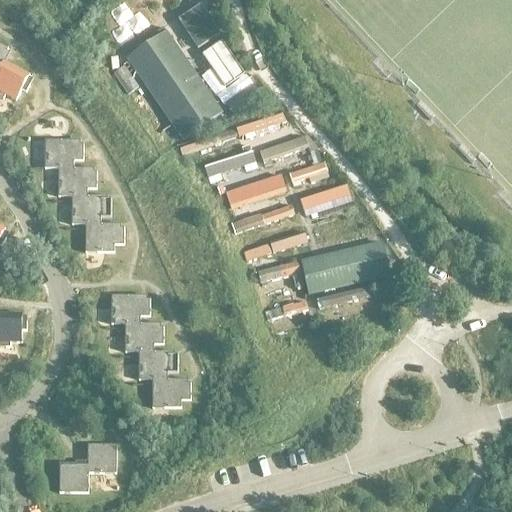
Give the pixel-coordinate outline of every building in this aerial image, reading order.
[(179,21),(198,50),(220,35),(201,7),(179,21)] [(183,140),(222,113),(166,33),(127,60),(183,140)] [(244,76),(222,44),(203,57),(225,89),(244,76)] [(0,98),(3,100),(5,96),(14,102),(24,85),(20,82),(25,74),(5,63),(0,71),(0,98)] [(124,67),(113,75),(127,96),(138,88),(124,67)] [(235,120),(264,100),(253,86),(225,106),(235,120)] [(236,129),(239,138),(285,123),(282,114),(236,129)] [(73,170),(73,169),(73,162),(82,163),(83,145),(73,145),(69,141),(45,140),(44,170),(58,170),(73,170)] [(307,140),(261,147),(263,163),(309,157),(307,140)] [(204,167),(209,185),(258,171),(253,153),(204,167)] [(324,162),(290,174),(295,189),(330,177),(324,162)] [(57,198),(72,199),(72,198),(87,198),(87,197),(87,190),(96,191),(97,173),(87,173),(83,169),(73,169),(73,170),(58,170),(57,198)] [(231,214),(289,195),(281,174),(224,193),(231,214)] [(305,217),(353,203),(348,185),(300,199),(305,217)] [(71,226),(85,226),(100,226),(101,224),(100,224),(100,218),(109,219),(110,201),(100,201),(96,197),(87,197),(87,198),(72,198),(72,199),(71,226)] [(291,204),(232,223),(235,234),(295,214),(291,204)] [(301,223),(266,234),(269,243),(243,251),(246,262),(307,244),(301,223)] [(110,225),(101,224),(100,226),(85,226),(86,226),(85,253),(113,254),(114,246),(123,246),(123,229),(114,229),(110,225)] [(309,296),(389,277),(382,245),(301,264),(309,296)] [(256,272),(261,290),(300,280),(295,262),(256,272)] [(140,326),(140,324),(140,318),(149,318),(150,301),(140,300),(136,296),(112,296),(111,326),(125,326),(140,326)] [(21,315),(0,314),(0,348),(9,349),(10,345),(21,346),(21,315)] [(124,354),(138,354),(138,353),(154,354),(154,352),(153,352),(153,346),(162,346),(163,329),(153,328),(149,324),(140,324),(140,326),(125,326),(124,354)] [(138,382),(152,382),(152,381),(167,381),(167,380),(167,374),(176,374),(177,357),(167,356),(163,352),(154,352),(154,354),(138,353),(138,354),(139,354),(138,382)] [(176,380),(167,380),(167,381),(152,381),(152,382),(151,409),(180,410),(181,401),(189,402),(190,384),(180,384),(176,380)] [(116,447),(89,447),(89,463),(76,463),(76,455),(59,455),(59,495),(88,495),(88,475),(116,475),(116,447)]
